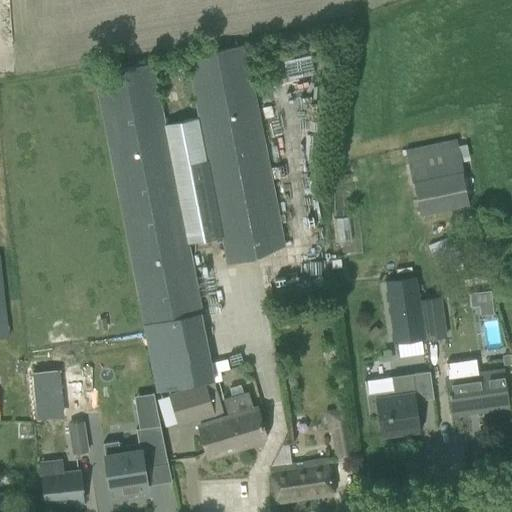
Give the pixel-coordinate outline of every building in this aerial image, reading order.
[(202,312),(202,309),(211,307),(207,289),(198,291),(189,244),(224,237),(229,263),(253,259),(285,245),(246,43),(189,54),(201,118),(166,125),(154,61),(96,72),(158,391),(213,381),(200,312),(202,312)] [(418,216),(469,206),(455,140),(404,151),(418,216)] [(338,218),(337,239),(350,240),(350,218),(338,218)] [(427,248),(438,270),(465,257),(455,235),(427,248)] [(0,338),(9,338),(0,257),(0,338)] [(424,340),(415,277),(385,281),(394,344),(424,340)] [(439,297),(421,299),(427,339),(445,337),(439,297)] [(510,355),(502,356),(503,365),(511,364),(510,355)] [(508,406),(505,386),(502,368),(446,376),(452,414),(508,406)] [(55,369),(31,372),(36,415),(60,413),(55,369)] [(377,412),(380,437),(420,432),(416,405),(417,405),(412,374),(364,381),(369,414),(377,412)] [(213,383),(205,386),(172,396),(180,419),(221,407),(213,383)] [(232,396),(223,399),(228,416),(238,449),(266,441),(256,408),(253,409),(248,392),(243,393),(241,385),(229,388),(232,396)] [(221,407),(195,415),(199,425),(208,458),(238,449),(228,416),(224,417),(221,407)] [(327,432),(334,431),(338,460),(353,458),(348,428),(345,409),(323,412),(327,432)] [(72,454),(87,451),(83,423),(68,425),(72,454)] [(118,441),(102,444),(104,455),(104,456),(109,488),(113,487),(115,494),(147,489),(143,460),(150,459),(151,466),(167,463),(160,425),(135,429),(138,445),(119,448),(118,441)] [(328,457),(271,465),(276,502),(333,494),(330,475),(328,457)] [(60,461),(41,463),(46,506),(81,502),(78,470),(61,472),(60,461)]
